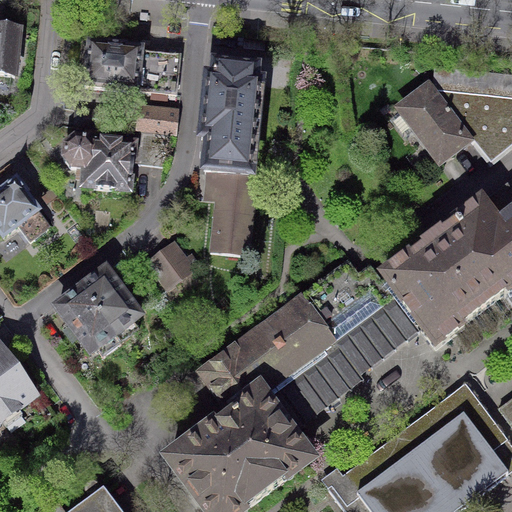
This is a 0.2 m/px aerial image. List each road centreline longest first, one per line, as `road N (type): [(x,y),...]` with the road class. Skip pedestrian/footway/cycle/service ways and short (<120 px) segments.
road 1 (residential): [(99,428),(19,321),(166,200),(185,156),(200,0)]
road 2 (secondary): [(329,0),(511,18)]
road 3 (residential): [(54,0),(44,102),(0,145)]
road 4 (residential): [(99,428),(0,501)]
